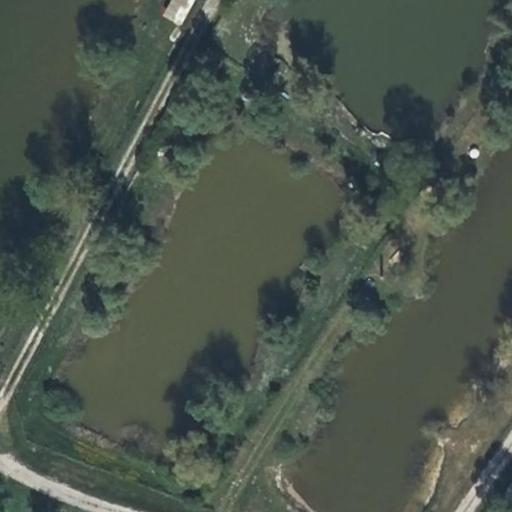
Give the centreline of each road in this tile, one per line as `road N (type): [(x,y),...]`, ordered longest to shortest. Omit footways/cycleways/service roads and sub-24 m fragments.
road 1 (track): [(0,382),(214,0)]
road 2 (track): [(0,459),(141,511)]
